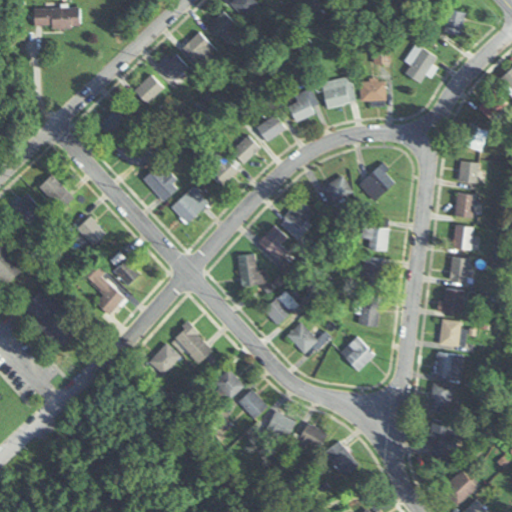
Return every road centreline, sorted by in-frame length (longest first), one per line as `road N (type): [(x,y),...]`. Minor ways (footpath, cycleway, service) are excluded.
road 1 (residential): [(432,141),(354,137),(299,162),(123,347),(0,460)]
road 2 (residential): [(425,511),(377,429),(289,375),(55,122)]
road 3 (residential): [(377,429),(402,389),(408,361),(432,141),(445,104),(511,27)]
road 4 (residential): [(0,176),(181,0)]
